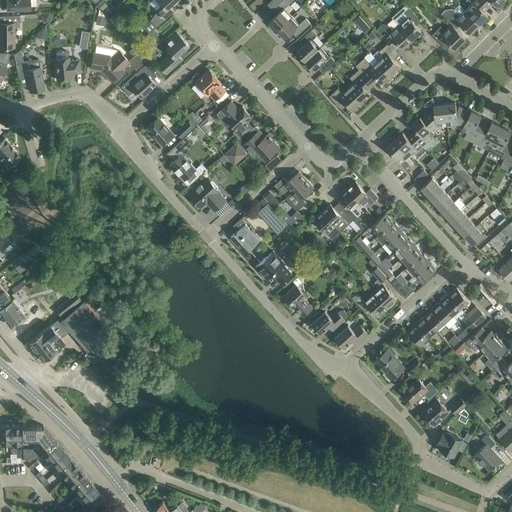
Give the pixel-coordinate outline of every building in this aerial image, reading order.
[(6,0),(7,10),(30,9),(30,6),(35,6),(36,4),(35,0),(6,0)] [(100,0),(97,3),(102,10),(108,5),(103,0),(100,0)] [(151,0),(149,2),(156,10),(157,11),(151,20),(151,21),(157,27),(174,11),(174,10),(179,6),(175,1),(176,0),(151,0)] [(271,0),(270,2),(275,7),(279,12),(270,21),(278,29),(292,16),(285,8),(292,2),(289,0),(271,0)] [(466,0),(471,5),(466,10),(480,24),(488,15),(479,6),(484,1),(483,0),(466,0)] [(447,19),(452,23),(456,28),(461,23),(471,33),(480,24),(466,10),(459,4),(453,10),(455,12),(447,19)] [(418,16),(411,9),(409,7),(400,15),(397,14),(393,18),(412,39),(421,31),(412,21),(418,16)] [(115,14),(110,19),(122,32),(127,27),(115,14)] [(360,14),(354,20),(358,24),(364,19),(360,14)] [(0,47),(8,47),(15,47),(15,27),(20,27),(20,16),(18,16),(8,16),(0,15),(0,47)] [(96,24),(105,25),(106,16),(97,15),(96,24)] [(292,16),(278,29),(285,37),(294,29),(299,34),(311,23),(306,18),(299,24),(292,16)] [(389,42),(394,48),(399,43),(403,47),(412,39),(393,18),(387,23),(388,24),(384,22),(377,29),(389,42)] [(466,38),(456,28),(452,23),(445,31),(440,26),(432,34),(441,43),(446,38),(456,48),(466,38)] [(297,51),(306,60),(321,47),(312,37),(316,33),(312,28),(300,40),(304,44),(297,51)] [(82,30),(81,37),(88,38),(89,31),(82,30)] [(165,40),(170,45),(166,49),(170,53),(157,64),(166,74),(183,59),(189,53),(185,49),(189,45),(176,31),(165,40)] [(384,55),(379,61),(392,75),(401,67),(392,57),(398,52),(394,48),(389,42),(380,50),(384,55)] [(91,68),(101,70),(111,81),(119,74),(123,70),(122,69),(124,67),(130,62),(129,60),(119,50),(96,46),(95,53),(94,52),(91,68)] [(321,47),(306,60),(314,70),(321,64),(326,68),(333,62),(335,60),(330,55),(329,56),(321,47)] [(23,60),(26,60),(23,48),(14,54),(15,58),(15,60),(16,64),(19,76),(26,75),(29,91),(45,88),(40,66),(25,69),(23,60)] [(55,52),(56,58),(55,58),(57,79),(71,78),(71,73),(81,72),(79,59),(69,60),(69,57),(68,57),(68,51),(66,50),(57,51),(55,52)] [(130,62),(124,67),(130,73),(134,69),(134,68),(141,61),(141,62),(145,58),(138,51),(129,60),(130,62)] [(0,80),(1,81),(8,60),(9,60),(9,53),(0,53),(0,80)] [(356,65),(359,69),(368,79),(374,73),(383,83),(392,75),(379,61),(373,66),(365,57),(356,65)] [(132,87),(141,97),(155,83),(149,77),(155,72),(147,63),(121,86),(126,92),(132,87)] [(196,81),(208,94),(210,93),(216,99),(226,90),(220,84),(222,82),(210,69),(196,81)] [(355,82),(349,87),(362,102),(371,94),(362,84),(368,79),(359,69),(350,77),(355,82)] [(362,102),(349,87),(343,92),(339,87),(329,96),(338,105),(344,100),(353,110),(362,102)] [(247,121),(252,116),(243,106),(239,109),(232,101),(222,109),(222,110),(217,114),(222,119),(225,116),(236,128),(233,131),(239,138),(252,126),(247,121)] [(451,123),(462,128),(471,112),(472,110),(471,110),(471,112),(465,109),(463,114),(458,115),(456,102),(445,103),(447,124),(451,123)] [(422,118),(432,129),(432,128),(434,131),(442,124),(447,124),(445,103),(434,104),(434,109),(431,109),(426,114),(422,118)] [(193,110),(189,114),(192,118),(197,123),(201,120),(195,113),(193,110)] [(464,138),(474,143),(481,129),(476,127),(482,115),(472,110),(471,112),(462,128),(467,131),(464,138)] [(155,120),(147,127),(163,145),(175,134),(159,116),(154,111),(150,115),(155,120)] [(208,116),(199,123),(200,125),(210,136),(216,130),(210,125),(216,119),(210,113),(207,116),(208,116)] [(430,135),(434,131),(432,128),(432,129),(422,118),(420,116),(412,124),(421,134),(416,137),(427,148),(435,141),(430,135)] [(197,123),(192,118),(189,120),(177,131),(182,137),(197,123)] [(487,141),(492,144),(502,126),(492,121),(486,132),(481,129),(474,143),(484,148),(487,141)] [(198,124),(194,129),(202,138),(206,133),(198,124)] [(265,136),(259,130),(255,125),(224,153),(234,164),(247,152),(246,151),(248,149),(253,155),(258,151),(265,159),(280,146),(274,140),(275,139),(269,132),(265,136)] [(494,153),(504,158),(511,145),(506,142),(511,131),(502,126),(492,144),(497,147),(494,153)] [(418,156),(427,148),(416,137),(412,141),(403,132),(395,139),(409,155),(413,151),(418,156)] [(187,135),(167,152),(174,160),(170,164),(179,173),(178,174),(184,180),(185,179),(190,184),(197,178),(200,175),(205,170),(200,165),(197,169),(191,162),(190,163),(182,153),(186,146),(192,140),(187,135)] [(15,149),(15,148),(11,144),(5,137),(0,141),(0,158),(8,167),(21,156),(15,149)] [(405,159),(409,155),(395,139),(387,147),(405,167),(409,163),(405,159)] [(433,158),(427,164),(433,169),(438,164),(433,158)] [(415,178),(419,183),(429,174),(424,169),(415,178)] [(289,188),(292,192),(306,179),(299,171),(288,181),(284,177),(275,185),(282,193),(284,193),(289,188)] [(478,173),(475,178),(481,181),(481,183),(488,187),(489,185),(492,180),(478,173)] [(421,187),(428,195),(440,185),(432,177),(421,187)] [(186,190),(202,207),(209,201),(211,203),(210,204),(215,210),(226,200),(219,192),(220,191),(208,178),(190,194),(187,190),(186,190)] [(292,192),(286,197),(293,205),(298,210),(307,202),(303,197),(311,190),(314,187),(306,179),(292,192)] [(356,181),(348,188),(363,205),(368,201),(371,204),(374,201),(379,197),(370,188),(366,192),(356,181)] [(475,183),(472,186),(479,194),(482,191),(475,183)] [(428,195),(436,203),(447,193),(440,185),(428,195)] [(350,207),(345,211),(353,220),(357,223),(362,219),(358,215),(361,212),(359,210),(363,205),(348,188),(340,196),(350,207)] [(265,197),(270,203),(274,198),(270,193),(265,197)] [(436,203),(443,211),(454,201),(447,193),(436,203)] [(260,201),(264,205),(268,201),(264,197),(260,201)] [(450,220),(462,209),(466,205),(459,198),(455,202),(454,201),(443,211),(450,220)] [(268,203),(258,212),(278,233),(288,224),(268,203)] [(331,204),(323,211),(335,225),(341,231),(353,220),(345,211),(341,215),(331,204)] [(243,216),(248,222),(259,212),(254,207),(243,216)] [(497,207),(490,213),(500,224),(503,222),(507,218),(504,215),(497,207)] [(450,220),(458,228),(469,217),(462,209),(450,220)] [(286,220),(290,225),(302,215),(298,210),(286,220)] [(335,225),(323,211),(314,219),(327,233),(335,225)] [(380,233),(393,222),(391,219),(388,215),(388,216),(386,214),(386,213),(372,225),(380,233)] [(458,228),(465,236),(476,226),(469,217),(458,228)] [(380,233),(376,237),(383,245),(387,241),(400,230),(398,227),(399,227),(395,223),(395,224),(393,222),(380,233)] [(476,226),(465,236),(472,244),(488,230),(480,222),(476,226)] [(241,247),(239,248),(245,254),(262,239),(256,233),(255,234),(245,223),(231,236),(241,247)] [(506,226),(498,233),(501,237),(509,229),(506,226)] [(387,241),(394,249),(407,238),(405,235),(406,235),(403,231),(402,232),(400,230),(387,241)] [(394,249),(401,257),(414,246),(412,243),(413,243),(410,239),(409,240),(407,238),(394,249)] [(485,245),(481,248),(484,252),(488,248),(493,244),(490,241),(485,245)] [(372,255),(374,253),(376,252),(373,249),(372,250),(367,244),(364,247),(372,255)] [(401,257),(409,265),(422,254),(420,251),(417,247),(416,248),(414,246),(401,257)] [(272,253),(256,266),(267,279),(274,273),(277,276),(275,278),(280,283),(292,273),(284,264),(285,263),(279,257),(277,259),(272,253)] [(372,255),(379,263),(382,260),(377,255),(374,253),(372,255)] [(424,257),(422,254),(409,265),(416,273),(429,262),(427,259),(424,256),(424,257)] [(373,292),(375,293),(388,307),(397,298),(382,281),(387,277),(378,266),(371,259),(369,261),(375,269),(372,271),(378,278),(374,281),(379,287),(373,292)] [(379,263),(386,271),(389,268),(382,260),(379,263)] [(511,276),(511,265),(507,261),(499,268),(509,279),(511,276)] [(429,262),(416,273),(423,282),(436,270),(434,267),(435,267),(431,263),(431,264),(429,262)] [(396,276),(391,281),(398,289),(403,285),(403,284),(396,276)] [(15,286),(11,289),(15,293),(27,284),(23,280),(20,282),(15,286)] [(70,297),(55,309),(61,316),(82,299),(76,292),(67,280),(65,280),(57,280),(60,290),(64,288),(70,297)] [(403,284),(403,285),(410,294),(414,290),(407,281),(403,284)] [(0,303),(3,302),(10,296),(0,283),(0,303)] [(298,310),(303,315),(313,307),(305,298),(307,296),(296,284),(290,289),(283,296),(293,308),(296,306),(299,309),(298,310)] [(403,285),(398,289),(406,297),(410,294),(403,285)] [(452,292),(449,295),(460,308),(469,300),(457,287),(455,289),(455,288),(451,291),(452,292)] [(375,293),(365,301),(360,295),(354,295),(352,297),(366,312),(371,308),(379,317),(389,308),(388,307),(375,293)] [(442,300),(441,302),(452,315),(460,308),(449,295),(446,297),(445,297),(442,300)] [(13,298),(0,307),(0,313),(10,326),(25,314),(13,298)] [(36,336),(28,342),(43,361),(66,343),(62,339),(62,338),(70,331),(80,343),(87,351),(99,340),(104,346),(114,338),(112,335),(105,327),(109,323),(87,298),(83,301),(76,307),(60,320),(58,318),(51,325),(51,324),(42,331),(36,336)] [(436,306),(433,309),(444,322),(452,315),(441,302),(439,303),(439,302),(435,305),(436,306)] [(479,308),(469,317),(473,322),(476,325),(486,316),(482,311),(479,308)] [(426,315),(425,316),(436,329),(444,322),(433,309),(430,312),(429,311),(426,314),(426,315)] [(325,310),(312,322),(322,333),(331,324),(335,329),(350,316),(344,310),(341,310),(338,312),(337,310),(330,316),(325,310)] [(420,321),(417,323),(428,337),(436,329),(425,316),(423,318),(423,317),(419,320),(420,321)] [(473,322),(465,329),(468,332),(476,325),(473,322)] [(428,337),(417,323),(413,326),(410,329),(409,331),(420,344),(428,337)] [(353,330),(348,325),(335,336),(345,347),(354,338),(358,343),(368,333),(360,324),(353,330)] [(470,340),(467,342),(475,351),(479,346),(484,352),(499,339),(491,330),(488,333),(483,328),(477,333),(470,340)] [(465,329),(457,336),(460,339),(468,332),(465,329)] [(460,339),(457,336),(455,334),(449,340),(454,345),(455,344),(460,339)] [(485,362),(492,370),(502,361),(498,356),(508,348),(499,339),(484,352),(490,358),(485,362)] [(462,344),(455,351),(458,354),(465,348),(462,344)] [(375,360),(385,371),(383,373),(390,380),(404,367),(388,349),(375,360)] [(418,358),(406,369),(410,374),(422,363),(418,358)] [(504,374),(509,380),(511,377),(511,360),(506,366),(502,361),(492,370),(500,378),(504,374)] [(469,367),(473,372),(478,368),(473,363),(469,367)] [(403,391),(413,402),(424,393),(429,398),(438,390),(430,381),(425,385),(418,377),(403,391)] [(480,381),(487,388),(490,384),(484,377),(480,381)] [(451,407),(456,413),(466,404),(461,398),(451,407)] [(437,399),(422,412),(434,425),(449,411),(437,399)] [(507,424),(496,433),(500,437),(506,444),(511,450),(511,415),(507,409),(500,416),(507,424)] [(0,440),(11,441),(11,425),(0,424),(0,440)] [(21,441),(21,436),(21,425),(11,425),(11,441),(21,441)] [(38,436),(43,425),(21,425),(21,436),(38,436)] [(57,441),(43,425),(38,436),(48,448),(45,451),(45,452),(57,441)] [(443,449),(454,456),(458,448),(462,450),(467,442),(463,440),(449,432),(448,433),(444,431),(437,443),(444,447),(443,449)] [(486,443),(475,453),(490,470),(495,465),(495,466),(497,464),(496,464),(502,459),(491,447),(496,442),(487,433),(482,438),(486,443)] [(64,450),(57,441),(45,452),(52,460),(64,450)] [(59,468),(71,458),(64,450),(52,460),(59,468)] [(66,477),(78,466),(71,458),(59,468),(66,477)] [(73,485),(85,474),(78,466),(66,477),(73,485)] [(80,493),(92,483),(85,474),(73,485),(80,493)] [(87,501),(99,491),(92,483),(80,493),(87,501)] [(99,491),(87,501),(94,510),(97,507),(100,510),(106,505),(104,502),(106,500),(107,499),(99,491)] [(153,509),(155,511),(183,511),(178,504),(170,510),(163,501),(153,509)] [(191,511),(201,511),(208,507),(203,501),(194,509),(191,511)]
